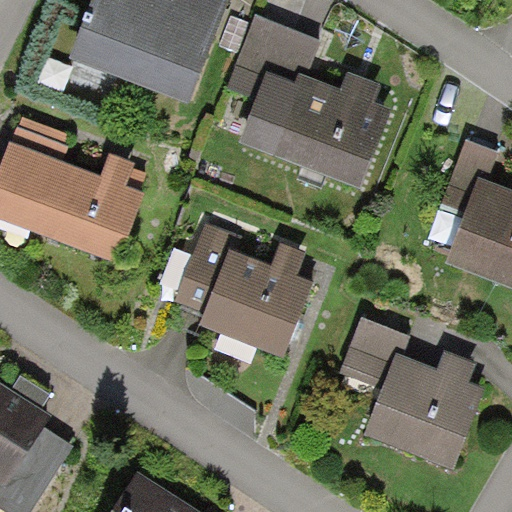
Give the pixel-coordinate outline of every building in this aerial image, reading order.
[(84,0),(67,45),(188,89),(220,0),(84,0)] [(210,123),(359,178),(388,99),(373,93),(378,78),(343,65),(339,77),(304,65),(317,30),(253,6),(210,123)] [(0,151),(0,206),(112,251),(138,186),(118,178),(126,157),(106,149),(98,167),(56,150),(63,132),(15,113),(0,151)] [(445,251),(511,275),(511,181),(486,171),(496,144),(464,132),(426,233),(449,242),(445,251)] [(191,317),(283,349),(312,269),(297,264),(302,249),(273,238),(268,251),(224,236),(227,228),(201,219),(172,298),(195,306),(191,317)] [(361,421),(449,454),(479,376),(466,371),(472,354),(442,343),(435,359),(396,345),(403,327),(361,311),(338,372),(375,386),(361,421)] [(0,509),(4,511),(30,511),(70,446),(42,429),(51,415),(46,412),(55,397),(18,374),(10,386),(0,380),(0,509)] [(203,511),(138,470),(110,511),(203,511)]
